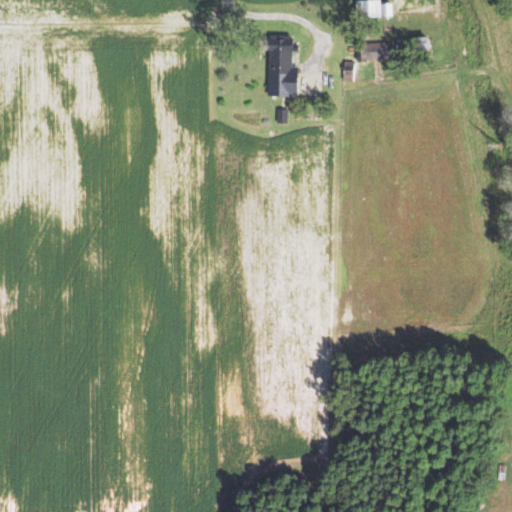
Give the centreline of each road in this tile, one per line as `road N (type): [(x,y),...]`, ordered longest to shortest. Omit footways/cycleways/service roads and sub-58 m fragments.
road 1 (track): [(224,0),(221,17),(211,22),(0,23)]
road 2 (track): [(335,280),(338,93),(319,50)]
